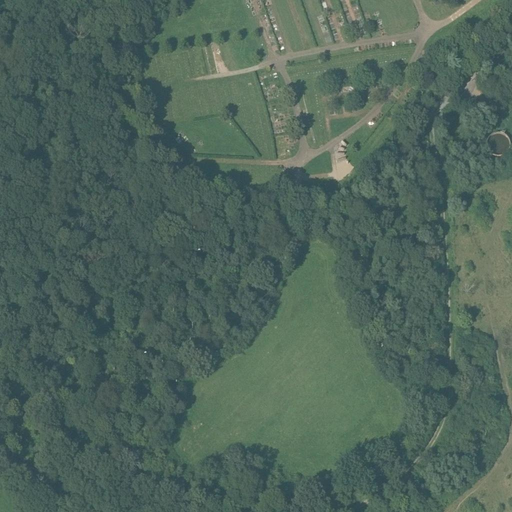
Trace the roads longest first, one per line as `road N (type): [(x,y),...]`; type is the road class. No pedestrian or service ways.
road 1 (track): [(371,511),(403,486),(431,445),(444,398),(432,117),(442,97),(511,35)]
road 2 (track): [(0,432),(30,467),(94,511)]
